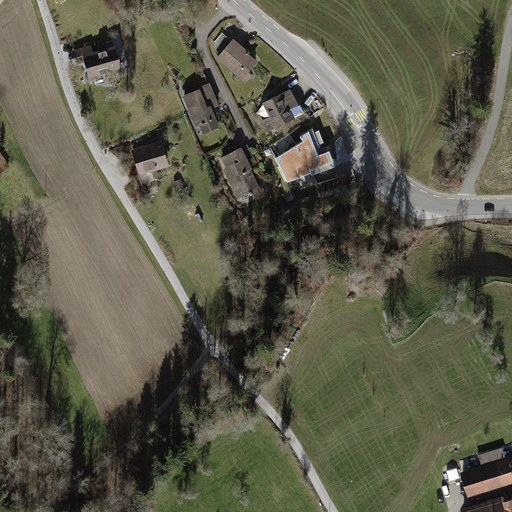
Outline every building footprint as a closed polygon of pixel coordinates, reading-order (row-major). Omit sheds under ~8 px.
[(258,61),(233,40),(217,59),(247,84),(254,75),(250,72),(258,61)] [(92,45),(74,50),(78,64),(85,63),(91,81),(125,71),(116,45),(115,45),(108,48),(94,52),(92,45)] [(200,90),(183,96),(196,127),(201,126),(204,135),(221,128),(213,108),(221,105),(211,83),(199,88),(200,90)] [(263,103),(270,117),(262,121),(268,132),(305,114),(291,88),(263,103)] [(304,140),(276,158),(288,182),(312,172),(313,175),(337,165),(331,150),(323,153),(320,144),(325,142),(320,130),(315,133),(313,128),(301,135),(304,140)] [(163,141),(132,150),(139,175),(170,167),(163,141)] [(248,145),(221,157),(227,168),(224,170),(238,199),(250,193),(249,192),(261,186),(252,170),(254,169),(252,166),(258,163),(248,145)] [(0,151),(0,173),(10,167),(0,151)] [(182,179),(174,182),(178,192),(186,190),(182,179)] [(482,466),(460,473),(467,497),(511,483),(511,469),(508,458),(506,459),(503,448),(479,455),(482,466)] [(511,511),(511,493),(460,509),(461,511),(511,511)]
